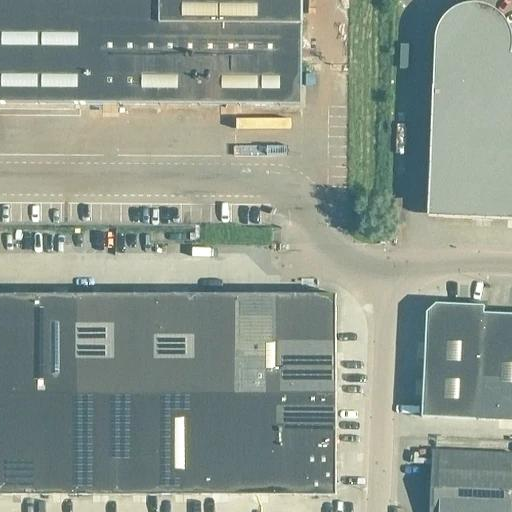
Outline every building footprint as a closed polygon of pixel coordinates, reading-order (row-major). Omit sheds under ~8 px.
[(0,0),(0,103),(300,106),(301,0),(0,0)] [(432,86),(427,203),(427,217),(511,220),(511,55),(510,54),(511,43),(510,32),(506,22),(499,14),(490,8),(480,4),(469,4),(458,6),(449,12),(441,20),(436,29),(434,40),(432,86)] [(274,394),(335,394),(335,294),(323,294),(323,291),(305,291),(305,294),(74,294),(74,394),(114,394),(154,394),(194,394),(234,394),(274,394)] [(74,394),(74,294),(0,293),(0,394),(34,394),(74,394)] [(425,312),(420,417),(478,420),(483,313),(483,306),(435,304),(425,312)] [(511,314),(483,313),(478,420),(511,421),(511,314)] [(0,494),(34,495),(34,394),(0,394),(0,494)] [(74,394),(34,394),(34,495),(74,495),(74,394)] [(114,495),(114,394),(74,394),(74,495),(114,495)] [(154,495),(154,394),(114,394),(114,495),(154,495)] [(194,394),(154,394),(154,495),(194,495),(194,394)] [(234,394),(194,394),(194,495),(234,495),(234,394)] [(274,394),(234,394),(234,495),(274,495),(274,444),(274,394)] [(335,394),(274,394),(274,444),(335,445),(335,394)] [(335,495),(335,445),(274,444),(274,495),(335,495)] [(511,511),(511,510),(511,454),(434,451),(431,511),(511,511)]
